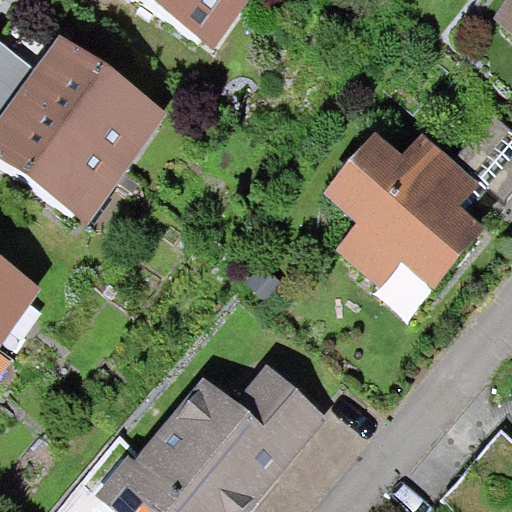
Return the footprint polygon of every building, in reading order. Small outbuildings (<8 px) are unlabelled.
[(252,0),(138,0),(213,54),(252,0)] [(511,1),(495,22),(511,35),(511,1)] [(37,76),(21,97),(128,175),(168,121),(62,42),(37,76)] [(21,97),(37,76),(0,48),(0,118),(3,121),(21,97)] [(128,175),(21,97),(3,121),(0,125),(0,166),(87,230),(128,175)] [(511,132),(494,117),(457,161),(504,201),(511,192),(511,132)] [(377,140),(325,200),(358,229),(336,254),(382,293),(403,268),(435,295),(487,235),(460,212),(481,188),(423,138),(403,162),(377,140)] [(0,348),(2,350),(42,293),(0,263),(0,348)] [(267,370),(235,407),(297,460),(329,423),(267,370)] [(235,407),(204,382),(136,462),(130,457),(94,499),(109,511),(139,511),(145,505),(154,511),(253,511),(297,460),(235,407)] [(511,441),(502,434),(442,505),(450,511),(510,511),(511,511),(511,441)]
